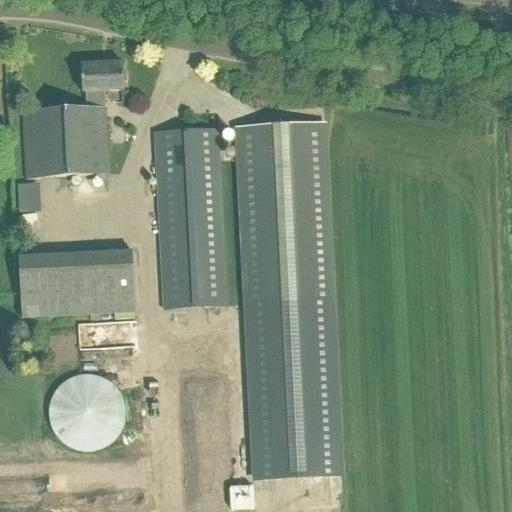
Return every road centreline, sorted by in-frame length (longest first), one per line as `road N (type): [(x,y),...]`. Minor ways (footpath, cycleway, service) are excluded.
road 1 (unclassified): [(511,95),(380,80),(33,12),(0,13)]
road 2 (primary): [(360,0),(511,15)]
